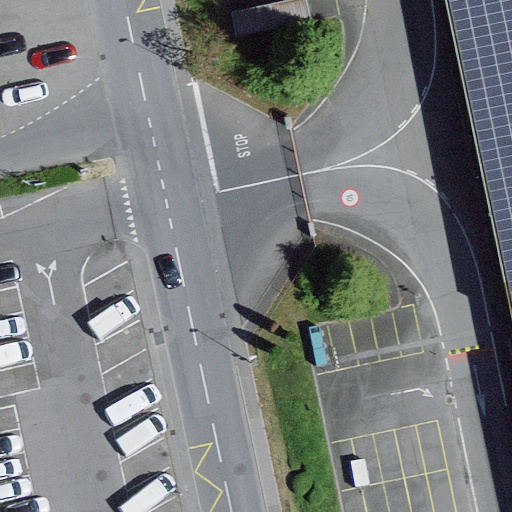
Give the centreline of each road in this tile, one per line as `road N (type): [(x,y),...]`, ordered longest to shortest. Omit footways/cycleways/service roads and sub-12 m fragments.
road 1 (residential): [(123,0),(231,511)]
road 2 (unknown): [(37,235),(79,511)]
road 3 (unknown): [(174,232),(37,235)]
